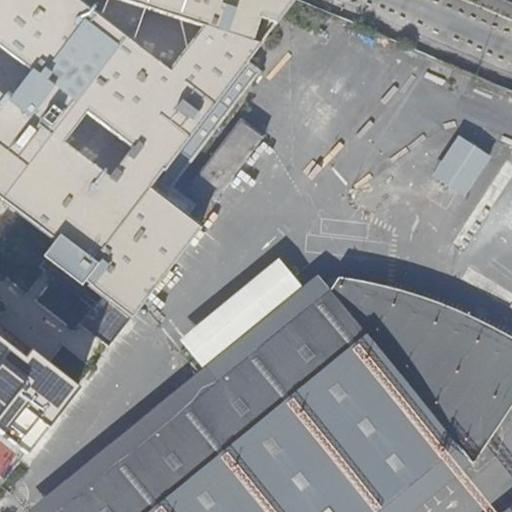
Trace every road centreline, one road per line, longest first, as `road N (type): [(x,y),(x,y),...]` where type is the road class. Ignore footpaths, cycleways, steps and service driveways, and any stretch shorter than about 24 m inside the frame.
road 1 (unknown): [(318,103),(0,497)]
road 2 (unclassified): [(511,57),(388,0)]
